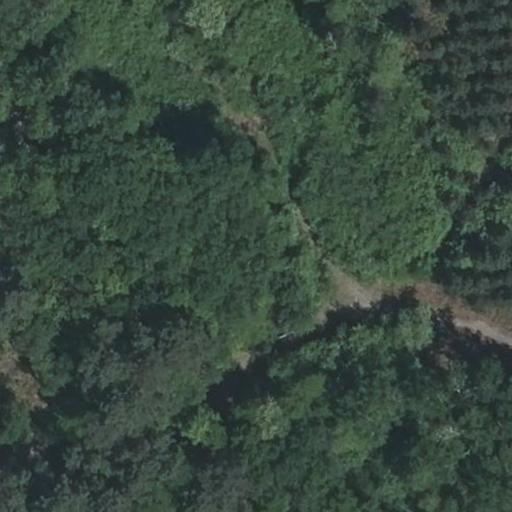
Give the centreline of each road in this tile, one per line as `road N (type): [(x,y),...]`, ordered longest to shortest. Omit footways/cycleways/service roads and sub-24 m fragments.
road 1 (track): [(0,467),(212,389),(260,347),(367,292)]
road 2 (track): [(367,292),(459,218),(511,145)]
